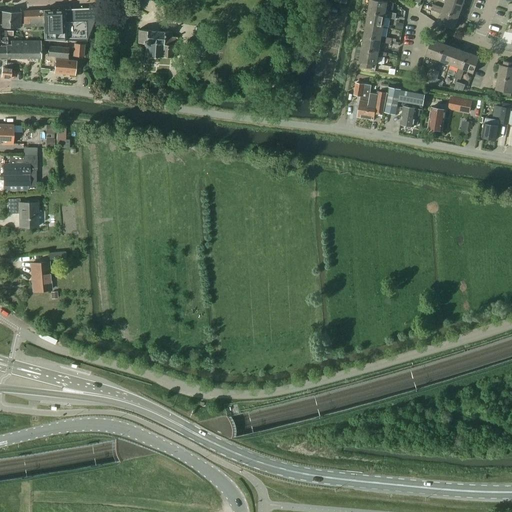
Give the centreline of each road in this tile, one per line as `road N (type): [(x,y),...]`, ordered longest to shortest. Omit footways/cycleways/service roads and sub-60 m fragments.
road 1 (residential): [(511,159),(0,84)]
road 2 (unclassified): [(17,329),(48,347),(176,384),(253,393),(511,323)]
road 3 (primary): [(87,393),(165,416),(287,469),(511,491)]
road 4 (tertiary): [(241,511),(208,469),(138,433),(69,425),(0,441)]
